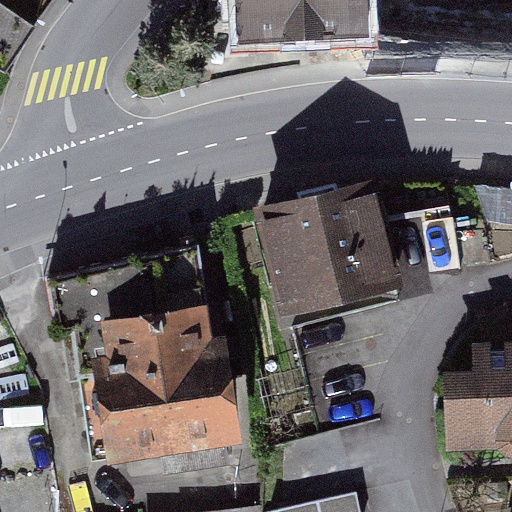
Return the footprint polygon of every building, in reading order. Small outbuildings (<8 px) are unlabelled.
[(0,0),(0,66),(1,67),(30,14),(3,0),(0,0)] [(368,0),(237,0),(239,44),(371,38),(368,0)] [(511,0),(407,0),(408,23),(511,19),(511,0)] [(372,199),(270,223),(291,311),(393,288),(372,199)] [(232,445),(217,348),(202,351),(198,323),(108,337),(113,367),(98,369),(113,463),(232,445)] [(454,454),(511,452),(511,352),(480,354),(481,387),(451,388),(454,454)] [(364,511),(359,479),(269,492),(272,511),(364,511)]
